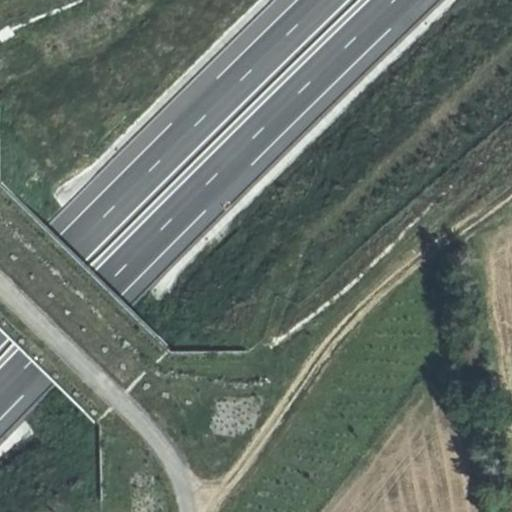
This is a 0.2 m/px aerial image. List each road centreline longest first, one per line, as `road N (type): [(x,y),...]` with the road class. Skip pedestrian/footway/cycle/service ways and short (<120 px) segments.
road 1 (motorway): [(0,383),(386,0)]
road 2 (track): [(195,511),(350,318),(511,188)]
road 3 (motorway): [(317,0),(0,315)]
road 4 (track): [(0,285),(113,396)]
road 5 (track): [(191,511),(188,485),(167,447),(113,396)]
